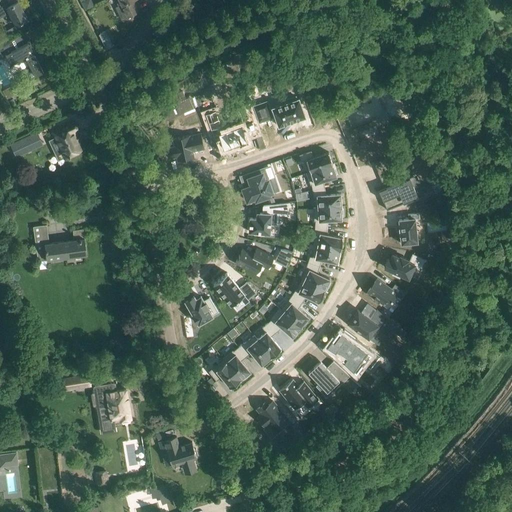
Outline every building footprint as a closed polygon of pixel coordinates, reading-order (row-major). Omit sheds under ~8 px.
[(115,0),(118,4),(115,6),(122,19),(138,11),(132,0),(115,0)] [(24,28),(21,23),(27,20),(18,2),(7,7),(6,4),(1,6),(0,4),(0,17),(10,13),(16,25),(5,31),(8,36),(24,28)] [(12,39),(0,45),(0,48),(4,56),(6,55),(11,64),(25,57),(35,76),(43,71),(38,62),(47,57),(42,47),(34,51),(29,41),(27,42),(18,47),(16,48),(11,40),(23,34),(22,33),(12,39)] [(125,89),(135,84),(133,79),(123,85),(125,89)] [(3,90),(2,90),(6,99),(22,90),(21,90),(18,84),(8,89),(4,91),(3,90)] [(272,98),(261,101),(266,116),(277,112),(276,110),(279,109),(282,120),(302,114),(295,93),(293,93),(292,90),(286,92),(287,95),(276,99),(278,104),(275,106),(272,98)] [(404,96),(397,99),(401,108),(408,105),(404,96)] [(384,98),(351,111),(368,152),(380,148),(369,121),(390,112),(384,98)] [(217,109),(205,114),(214,139),(220,138),(223,149),(244,141),(244,142),(251,140),(250,139),(251,138),(250,134),(259,131),(254,119),(233,127),(230,121),(223,124),(217,109)] [(56,136),(49,140),(55,153),(62,150),(65,157),(81,150),(73,133),(78,130),(74,121),(53,131),(56,136)] [(162,145),(165,156),(174,154),(175,159),(185,156),(185,154),(191,153),(190,149),(202,146),(198,130),(170,136),(171,143),(162,145)] [(36,134),(12,145),(17,154),(41,144),(36,134)] [(311,151),(299,155),(302,161),(304,160),(308,172),(332,164),(328,152),(313,157),(311,151)] [(380,161),(369,165),(376,180),(384,177),(379,168),(382,166),(380,161)] [(308,172),(306,173),(310,185),(311,185),(312,190),(324,188),(323,181),(336,176),(332,164),(308,172)] [(252,184),(242,187),(247,200),(255,198),(256,200),(270,195),(270,192),(274,191),(269,176),(266,177),(263,167),(248,172),(252,184)] [(390,193),(381,196),(387,210),(424,195),(416,175),(387,186),(390,193)] [(324,188),(312,190),(313,196),(315,196),(315,207),(341,206),(341,194),(326,194),(324,188)] [(301,192),(295,193),(297,200),(309,198),(307,191),(301,192)] [(443,193),(414,205),(416,211),(430,205),(431,207),(444,201),(443,199),(445,198),(443,193)] [(250,217),(248,231),(254,232),(254,234),(264,234),(264,233),(269,233),(270,224),(276,224),(278,211),(287,212),(288,203),(264,205),(263,213),(257,212),(256,218),(250,217)] [(315,207),(313,208),(314,220),(315,220),(314,226),(326,227),(327,220),(341,219),(341,216),(343,216),(343,208),(341,208),(341,206),(315,207)] [(408,218),(398,219),(401,244),(417,242),(415,219),(420,218),(419,213),(408,214),(408,218)] [(84,238),(83,229),(73,230),(73,240),(49,243),(46,225),(33,227),(38,261),(87,254),(85,238),(84,238)] [(429,225),(424,249),(436,252),(441,228),(429,225)] [(315,232),(312,244),(315,245),(339,249),(340,250),(342,237),(326,234),(326,227),(314,226),(314,232),(315,232)] [(310,257),(308,262),(320,266),(322,259),(337,262),(339,249),(315,245),(312,257),(310,257)] [(243,248),(235,262),(255,273),(260,263),(267,267),(273,257),(257,248),(254,254),(243,248)] [(280,249),(275,260),(286,266),(291,252),(280,249)] [(389,255),(384,266),(394,271),(392,275),(399,278),(401,274),(408,277),(414,264),(420,267),(424,259),(412,253),(409,258),(408,258),(409,257),(400,252),(399,254),(393,251),(391,256),(389,255)] [(307,268),(302,279),(324,290),(324,289),(326,290),(330,282),(328,281),(329,279),(317,273),(320,266),(308,262),(306,268),(307,268)] [(227,272),(213,283),(219,290),(217,292),(223,299),(225,297),(231,305),(231,304),(244,294),(248,299),(255,293),(247,282),(239,288),(227,272)] [(296,290),(292,295),(302,301),(306,295),(319,301),(324,290),(302,279),(296,290)] [(377,279),(367,292),(386,306),(396,295),(400,298),(405,292),(395,284),(390,289),(377,279)] [(290,300),(282,310),(300,326),(309,316),(298,307),(302,301),(292,295),(289,299),(290,300)] [(194,296),(185,301),(191,311),(190,312),(197,322),(198,322),(199,324),(213,315),(212,315),(218,312),(210,297),(204,300),(201,296),(196,299),(194,296)] [(355,307),(345,321),(365,337),(373,327),(381,334),(390,322),(374,309),(367,317),(355,307)] [(273,319),(268,323),(276,331),(281,326),(292,336),(300,326),(282,310),(280,308),(271,318),(273,319)] [(266,331),(257,339),(271,356),(281,348),(270,336),(276,331),(268,323),(263,327),(266,331)] [(402,337),(407,331),(401,326),(396,333),(402,337)] [(331,338),(326,344),(333,349),(334,347),(346,355),(342,359),(351,368),(365,351),(340,330),(333,339),(331,338)] [(244,343),(239,347),(246,356),(251,351),(261,364),(271,356),(257,339),(254,335),(244,343)] [(233,350),(223,358),(224,359),(240,378),(241,378),(242,380),(249,374),(247,372),(250,370),(241,360),(246,356),(239,347),(234,351),(233,350)] [(214,367),(209,371),(216,380),(221,376),(230,387),(240,379),(240,378),(224,359),(214,368),(214,367)] [(315,364),(308,371),(319,383),(315,386),(326,397),(349,376),(333,362),(327,367),(322,372),(315,364)] [(89,375),(61,379),(63,390),(71,389),(71,388),(90,385),(89,375)] [(293,378),(279,389),(295,409),(301,404),(303,402),(308,407),(318,399),(305,382),(304,381),(303,381),(298,385),(293,378)] [(119,420),(121,420),(131,418),(131,417),(130,413),(130,412),(126,389),(112,391),(111,384),(110,384),(110,385),(98,387),(98,386),(99,394),(106,393),(111,419),(119,418),(119,420)] [(261,414),(256,417),(262,425),(267,421),(274,431),(288,420),(273,401),(268,404),(265,401),(256,408),(261,414)] [(296,421),(287,428),(299,442),(307,435),(296,421)] [(165,440),(161,441),(166,456),(169,455),(172,464),(172,465),(182,462),(184,470),(195,466),(193,459),(197,457),(196,455),(197,455),(195,449),(194,449),(192,441),(179,445),(176,436),(165,440)] [(106,471),(94,473),(96,484),(108,482),(106,471)] [(73,511),(78,511),(77,495),(62,496),(63,511),(73,511)]
